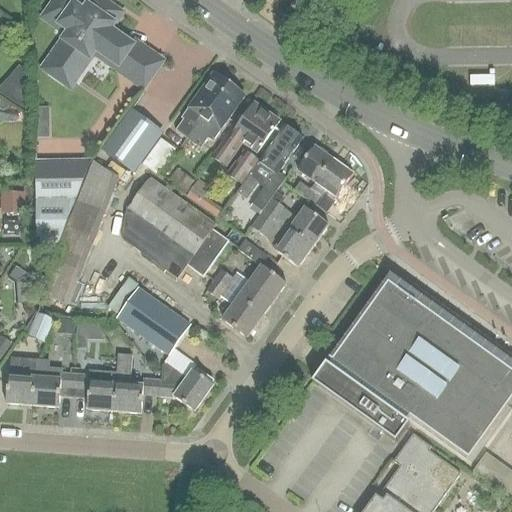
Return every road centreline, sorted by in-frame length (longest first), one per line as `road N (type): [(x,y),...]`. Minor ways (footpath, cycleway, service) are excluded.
road 1 (residential): [(211,453),(289,327),(349,261),(413,222)]
road 2 (primary): [(421,137),(200,0)]
road 3 (residential): [(211,453),(0,442)]
